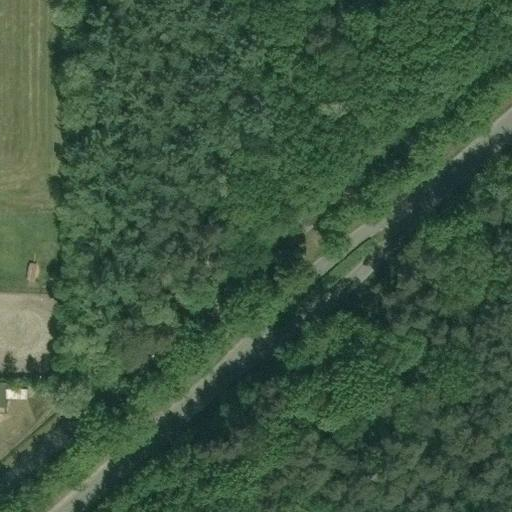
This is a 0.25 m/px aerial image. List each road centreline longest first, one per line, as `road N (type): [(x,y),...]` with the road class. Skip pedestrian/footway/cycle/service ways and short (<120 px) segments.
road 1 (tertiary): [(66,511),(258,345)]
road 2 (tertiary): [(411,210),(356,236),(289,294),(258,345)]
road 3 (tertiary): [(258,345),(307,318),(380,254),(411,210)]
road 4 (tertiary): [(411,210),(511,122)]
